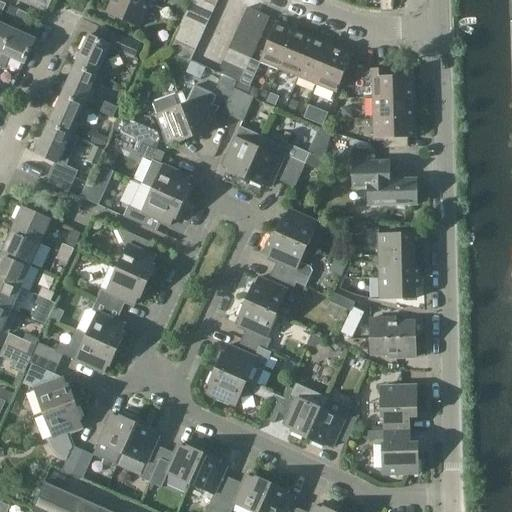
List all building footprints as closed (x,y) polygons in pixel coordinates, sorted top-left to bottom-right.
[(47,10),(51,0),(39,0),(37,5),(47,10)] [(139,27),(150,4),(141,0),(113,0),(107,13),(139,27)] [(210,17),(215,6),(202,0),(191,0),(188,7),(210,17)] [(204,29),(210,17),(188,7),(183,19),(204,29)] [(263,28),(268,17),(247,8),(242,18),(263,28)] [(22,26),(27,14),(19,10),(14,22),(22,26)] [(259,39),(263,28),(242,18),(237,29),(259,39)] [(200,39),(204,29),(183,19),(178,29),(200,39)] [(0,52),(2,54),(13,29),(0,23),(0,52)] [(278,69),(294,30),(275,23),(259,61),(278,69)] [(140,45),(100,27),(95,39),(88,36),(75,66),(97,76),(101,78),(109,61),(105,59),(109,49),(134,60),(140,45)] [(24,64),(35,39),(13,29),(2,54),(24,64)] [(195,49),(200,39),(178,29),(173,39),(195,49)] [(254,49),(259,39),(237,29),(232,40),(254,49)] [(298,77),(313,38),(294,30),(278,69),(298,77)] [(317,85),(333,46),(313,38),(298,77),(317,85)] [(190,61),(195,49),(173,39),(168,51),(190,61)] [(249,60),(254,49),(232,40),(227,50),(249,60)] [(336,92),(352,54),(333,46),(317,85),(336,92)] [(244,70),(249,60),(227,50),(222,61),(244,70)] [(239,82),(239,81),(244,70),(222,61),(217,72),(237,81),(239,82)] [(88,106),(95,91),(91,89),(97,76),(75,66),(62,94),(84,104),(88,106)] [(387,76),(386,68),(372,68),(373,96),(415,96),(415,75),(387,76)] [(232,117),(244,92),(234,88),(237,81),(217,72),(215,77),(221,94),(229,97),(222,113),(232,117)] [(239,82),(237,81),(234,88),(244,92),(247,94),(251,86),(239,81),(239,82)] [(193,137),(210,130),(209,128),(217,125),(211,108),(217,95),(194,85),(185,104),(182,106),(193,137)] [(242,122),(254,96),(247,94),(244,92),(232,117),(242,122)] [(278,109),(283,96),(272,92),(267,105),(278,109)] [(177,143),(193,137),(182,106),(177,93),(152,103),(157,115),(168,144),(176,141),(177,143)] [(75,136),(82,120),(78,118),(84,104),(62,94),(48,124),(70,134),(75,136)] [(374,117),(416,116),(415,96),(373,96),(374,117)] [(112,118),(117,108),(101,101),(97,111),(112,118)] [(318,110),(313,121),(323,125),(327,114),(318,110)] [(155,150),(160,139),(157,132),(120,115),(113,131),(140,143),(155,150)] [(408,146),(408,137),(416,137),(416,116),(374,117),(374,138),(384,138),(384,147),(408,146)] [(72,183),(77,173),(61,165),(69,149),(65,147),(70,134),(48,124),(35,154),(37,154),(32,165),(72,183)] [(245,179),(264,137),(240,126),(222,166),(230,170),(229,172),(245,179)] [(94,131),(90,141),(104,147),(108,137),(94,131)] [(348,153),(352,138),(334,132),(329,147),(348,153)] [(280,144),(264,137),(245,179),(262,187),(262,185),(270,188),(274,179),(284,184),(295,160),(305,164),(324,173),(327,159),(310,152),(309,153),(282,141),(280,144)] [(370,148),(370,143),(353,138),(353,149),(350,149),(351,189),(367,189),(367,205),(417,205),(417,179),(390,179),(390,175),(390,162),(376,163),(374,163),(374,148),(370,148)] [(183,203),(190,187),(188,186),(191,178),(160,164),(164,154),(155,150),(140,143),(135,153),(152,160),(141,184),(183,203)] [(111,153),(105,151),(100,163),(112,168),(115,162),(111,153)] [(295,160),(284,184),(294,188),(305,164),(295,160)] [(96,205),(104,187),(90,181),(86,190),(83,188),(79,197),(96,205)] [(175,219),(183,203),(141,184),(131,207),(128,206),(123,217),(156,232),(161,222),(169,226),(173,218),(175,219)] [(41,242),(51,219),(22,206),(11,229),(41,242)] [(317,223),(289,211),(286,218),(284,217),(277,232),(307,246),(317,223)] [(94,219),(91,227),(96,229),(100,228),(103,222),(94,219)] [(148,279),(154,266),(152,265),(156,257),(147,253),(151,243),(117,228),(116,230),(122,243),(127,245),(118,266),(148,279)] [(30,265),(41,242),(11,229),(1,251),(30,265)] [(70,255),(81,232),(72,229),(65,245),(62,243),(59,251),(70,255)] [(305,288),(310,277),(296,271),(307,246),(277,232),(269,250),(271,251),(268,259),(276,263),(272,273),(296,283),(305,288)] [(379,257),(414,256),(414,245),(419,245),(418,234),(378,234),(379,257)] [(349,257),(361,257),(361,247),(349,247),(349,257)] [(0,277),(20,287),(30,265),(1,251),(0,253),(0,277)] [(67,263),(70,255),(59,251),(56,258),(67,263)] [(414,268),(414,256),(379,257),(379,278),(419,278),(419,268),(414,268)] [(139,299),(148,279),(118,266),(106,292),(101,290),(96,300),(121,311),(125,301),(134,305),(137,298),(139,299)] [(296,283),(272,273),(267,282),(259,278),(255,286),(253,285),(246,302),(276,315),(287,292),(292,294),(296,283)] [(0,304),(10,309),(20,287),(0,277),(0,304)] [(380,301),(415,300),(415,288),(420,288),(419,278),(379,278),(380,301)] [(50,301),(53,293),(42,288),(39,295),(50,301)] [(351,312),(355,304),(333,294),(330,303),(351,312)] [(45,325),(55,303),(50,301),(39,295),(36,303),(38,304),(31,319),(45,325)] [(116,351),(124,334),(121,333),(125,325),(116,321),(121,311),(96,300),(92,311),(97,313),(86,337),(103,344),(116,351)] [(266,351),(271,340),(266,338),(276,315),(246,302),(238,318),(241,319),(237,327),(246,331),(241,340),(266,351)] [(0,332),(10,309),(0,304),(0,332)] [(390,324),(389,320),(371,321),(371,340),(415,339),(415,323),(390,324)] [(347,323),(342,333),(353,338),(358,328),(347,323)] [(116,351),(103,344),(86,337),(75,332),(68,347),(59,344),(56,351),(38,343),(29,364),(31,365),(22,385),(34,390),(43,415),(74,403),(68,386),(65,387),(62,379),(53,375),(62,355),(75,360),(75,361),(103,374),(107,366),(109,367),(116,351)] [(30,357),(38,339),(25,333),(22,340),(8,333),(3,344),(30,357)] [(416,359),(415,339),(371,340),(372,356),(397,355),(397,359),(416,359)] [(266,351),(241,340),(237,350),(228,346),(225,354),(223,353),(215,370),(245,383),(246,383),(256,359),(261,362),(266,351)] [(23,371),(30,357),(3,344),(0,351),(0,356),(12,361),(10,365),(23,371)] [(245,383),(215,370),(208,386),(210,387),(207,395),(235,407),(242,390),(271,403),(263,419),(274,424),(278,413),(284,399),(246,383),(245,383)] [(326,397),(296,384),(293,391),(288,389),(284,399),(278,413),(288,417),(284,426),(292,429),(291,432),(307,439),(326,397)] [(9,403),(13,393),(0,387),(0,407),(1,408),(5,401),(9,403)] [(409,431),(409,413),(417,412),(416,387),(380,388),(381,419),(383,418),(384,432),(409,431)] [(346,443),(357,419),(348,415),(351,409),(326,397),(307,439),(323,446),(324,444),(332,448),(336,439),(346,443)] [(66,462),(72,447),(67,434),(81,428),(78,420),(80,420),(74,403),(43,415),(52,439),(45,442),(48,449),(50,452),(53,455),(57,457),(61,459),(66,462)] [(118,419),(110,416),(98,444),(93,455),(116,466),(135,424),(119,417),(118,419)] [(150,484),(164,450),(155,446),(158,437),(151,434),(152,431),(135,424),(116,466),(140,477),(139,479),(150,484)] [(410,449),(409,431),(384,432),(384,445),(382,445),(382,476),(418,475),(418,449),(410,449)] [(186,449),(178,446),(174,455),(164,450),(150,484),(160,488),(166,474),(190,485),(203,454),(187,447),(186,449)] [(78,488),(92,456),(72,447),(66,462),(58,479),(78,488)] [(218,511),(232,481),(223,476),(227,467),(219,464),(220,462),(203,454),(190,485),(213,495),(205,511),(218,511)] [(254,480),(246,476),(242,485),(232,481),(218,511),(231,511),(234,505),(250,511),(259,511),(271,485),(255,477),(254,480)] [(34,511),(74,511),(80,498),(44,482),(31,511),(34,511)] [(300,511),(291,507),(295,498),(287,494),(288,492),(271,485),(259,511),(300,511)] [(112,511),(80,498),(74,511),(112,511)] [(0,511),(7,511),(10,506),(1,502),(0,503),(0,511)]
